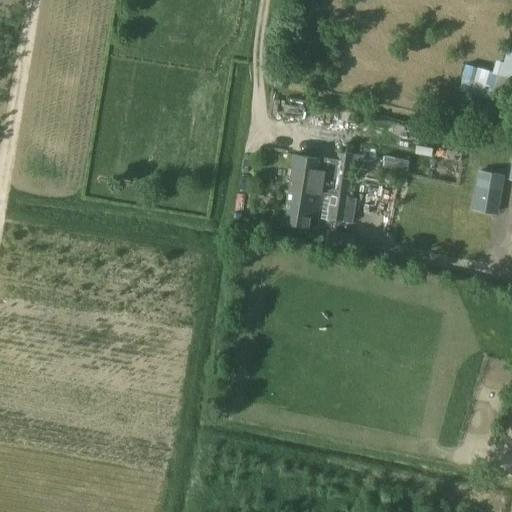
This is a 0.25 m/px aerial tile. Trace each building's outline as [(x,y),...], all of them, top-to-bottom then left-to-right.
[(466,66),(459,90),(511,103),(511,49),(508,48),(503,68),(496,66),(494,74),(466,66)] [(337,152),(330,196),(347,198),(354,155),(337,152)] [(287,189),(324,195),(328,170),(317,168),(318,159),(293,155),(287,189)] [(478,171),(472,209),(497,213),(503,175),(478,171)] [(356,200),(347,198),(330,196),(324,195),(287,189),(282,222),(307,226),(309,217),(352,224),(356,200)] [(339,234),(337,245),(348,247),(350,236),(339,234)]
